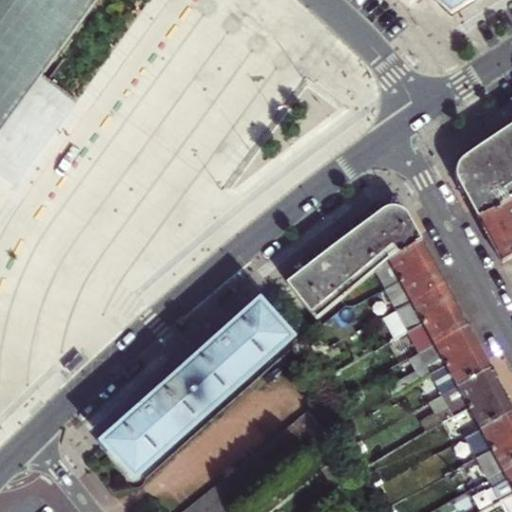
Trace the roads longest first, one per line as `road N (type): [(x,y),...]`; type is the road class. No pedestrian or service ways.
road 1 (residential): [(395,131),(220,264),(33,434)]
road 2 (residential): [(181,0),(28,207),(0,258)]
road 3 (residential): [(395,131),(511,345)]
road 4 (residential): [(421,114),(368,41),(324,0)]
